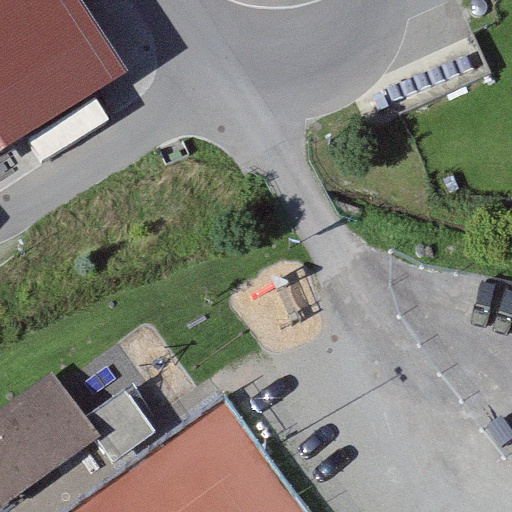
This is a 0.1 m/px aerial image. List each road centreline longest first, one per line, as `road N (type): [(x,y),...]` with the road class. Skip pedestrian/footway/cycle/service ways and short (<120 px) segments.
road 1 (residential): [(0,220),(225,71)]
road 2 (residential): [(225,71),(240,91),(418,0)]
